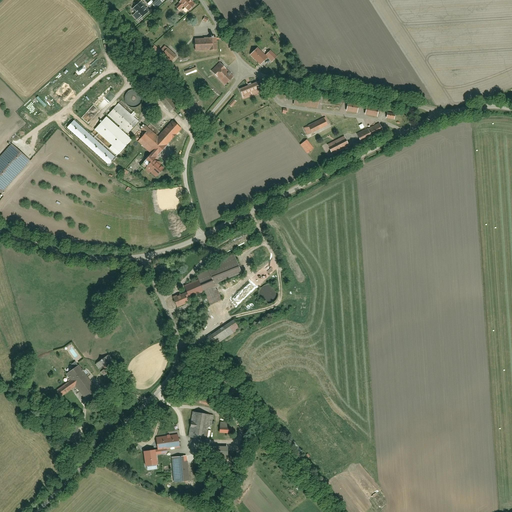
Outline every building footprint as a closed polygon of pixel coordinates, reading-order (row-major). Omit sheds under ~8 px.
[(189,0),(180,0),(177,4),(187,12),(194,4),(189,0)] [(125,13),(131,21),(144,9),(138,2),(125,13)] [(193,39),(193,52),(216,51),(215,39),(193,39)] [(166,48),(162,53),(154,46),(146,54),(160,68),(167,60),(171,64),(176,58),(166,48)] [(255,49),(249,55),(260,65),(266,58),(255,49)] [(277,55),(270,50),(265,56),(273,61),(277,55)] [(221,67),(213,75),(224,86),(232,77),(221,67)] [(237,93),(241,101),(259,93),(255,85),(237,93)] [(124,101),(128,107),(135,108),(142,104),(144,98),(140,89),(131,87),(124,92),(124,101)] [(295,93),(292,107),(316,111),(319,97),(295,93)] [(136,114),(121,102),(109,117),(129,133),(138,122),(133,118),(136,114)] [(346,105),(344,112),(356,115),(358,108),(346,105)] [(365,108),(363,115),(376,118),(377,111),(365,108)] [(105,118),(92,132),(116,155),(130,141),(105,118)] [(303,127),(307,136),(325,126),(321,118),(303,127)] [(171,122),(157,139),(148,131),(138,143),(155,157),(179,128),(171,122)] [(150,161),(143,170),(154,178),(161,170),(150,161)] [(195,273),(197,279),(183,285),(187,293),(189,298),(203,292),(209,308),(220,303),(212,284),(238,273),(233,262),(207,273),(205,269),(195,273)] [(258,299),(263,304),(270,305),(277,301),(279,295),(275,287),(266,285),(259,290),(258,299)] [(173,297),(177,307),(188,303),(187,299),(189,298),(187,293),(178,297),(177,295),(173,297)] [(204,337),(212,349),(237,331),(229,319),(204,337)] [(106,356),(94,366),(106,380),(118,370),(106,356)] [(56,391),(63,400),(77,391),(82,398),(96,388),(78,362),(64,372),(70,381),(56,391)] [(191,415),(186,438),(203,441),(208,418),(191,415)] [(219,428),(218,437),(230,438),(231,429),(219,428)] [(156,438),(158,450),(160,450),(179,447),(178,435),(156,438)] [(209,449),(209,458),(227,458),(226,449),(209,449)] [(144,452),(146,466),(157,465),(155,454),(161,454),(160,450),(158,450),(144,452)] [(187,456),(170,458),(173,483),(190,481),(187,456)]
